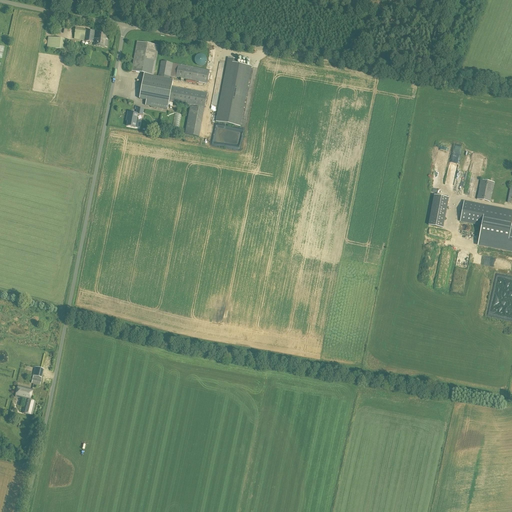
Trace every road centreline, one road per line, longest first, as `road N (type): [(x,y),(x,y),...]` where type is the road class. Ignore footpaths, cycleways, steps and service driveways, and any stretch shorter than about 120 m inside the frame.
road 1 (unclassified): [(24,511),(125,25)]
road 2 (unclassified): [(511,92),(156,30)]
road 3 (unclassified): [(125,25),(0,1)]
